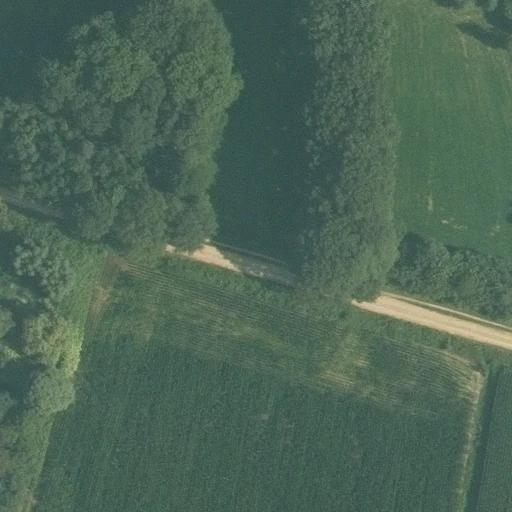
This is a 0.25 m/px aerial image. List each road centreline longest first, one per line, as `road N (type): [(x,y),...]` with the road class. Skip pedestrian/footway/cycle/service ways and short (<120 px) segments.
road 1 (track): [(342,291),(0,192)]
road 2 (track): [(342,0),(342,291)]
road 3 (track): [(511,340),(342,291)]
